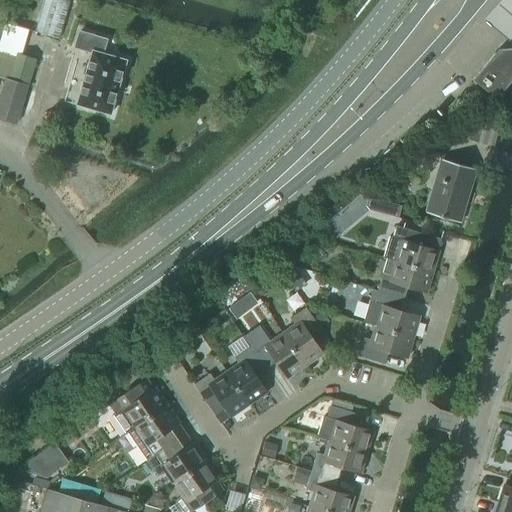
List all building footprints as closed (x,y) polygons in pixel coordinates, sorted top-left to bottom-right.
[(511,0),(501,0),(485,19),(510,40),(511,36),(511,0)] [(36,59),(22,54),(29,30),(6,23),(0,43),(0,118),(16,123),(36,59)] [(80,31),(75,47),(92,52),(77,104),(110,113),(126,60),(102,53),(106,39),(80,31)] [(511,47),(497,48),(494,52),(472,79),(495,99),(511,78),(511,47)] [(493,146),(501,120),(485,115),(484,120),(475,118),(469,139),(493,146)] [(460,223),(476,170),(447,161),(439,188),(430,193),(424,212),(460,223)] [(372,210),(397,216),(399,208),(374,202),(372,210)] [(395,226),(390,244),(386,258),(393,260),(431,271),(437,250),(418,245),(421,234),(395,226)] [(376,291),(402,299),(406,287),(425,293),(431,271),(393,260),(389,275),(381,273),(376,291)] [(372,290),(363,322),(367,323),(373,325),(412,337),(418,316),(399,310),(402,299),(376,291),(372,290)] [(281,333),(304,366),(322,353),(311,337),(321,331),(304,307),(288,318),(292,324),(281,333)] [(322,310),(314,316),(321,326),(329,320),(322,310)] [(412,337),(373,325),(369,340),(362,338),(357,356),(383,364),(387,352),(405,358),(412,337)] [(248,346),(265,370),(274,363),(285,379),(304,366),(281,333),(268,341),(264,335),(248,346)] [(225,371),(248,404),(265,392),(254,377),(265,370),(248,346),(232,357),(237,363),(225,371)] [(193,384),(192,385),(211,412),(212,412),(221,406),(229,417),(248,404),(225,371),(213,380),(208,373),(193,384)] [(129,388),(107,404),(107,405),(108,406),(118,420),(126,432),(165,405),(153,387),(136,398),(130,389),(129,388)] [(323,416),(317,436),(328,439),(328,441),(365,452),(371,430),(353,425),(356,414),(351,412),(353,405),(333,399),(331,406),(329,406),(326,417),(323,416)] [(165,405),(126,432),(135,445),(145,460),(168,444),(161,434),(178,423),(165,405)] [(265,441),(261,454),(274,458),(278,444),(265,441)] [(310,471),(337,479),(341,467),(358,473),(365,452),(328,441),(324,455),(316,453),(310,471)] [(168,444),(145,460),(156,476),(163,471),(171,484),(204,461),(192,443),(175,455),(168,444)] [(177,506),(171,510),(172,511),(190,511),(207,501),(200,490),(216,479),(204,461),(171,484),(179,496),(173,500),(177,506)] [(35,478),(39,465),(30,463),(27,476),(35,478)] [(337,479),(310,471),(305,489),(313,491),(308,506),(328,511),(346,511),(352,495),(334,490),(337,479)] [(41,511),(118,511),(119,511),(18,481),(13,498),(43,506),(41,511)] [(500,502),(511,505),(511,487),(505,485),(500,502)] [(511,511),(511,505),(500,502),(496,511),(511,511)]
